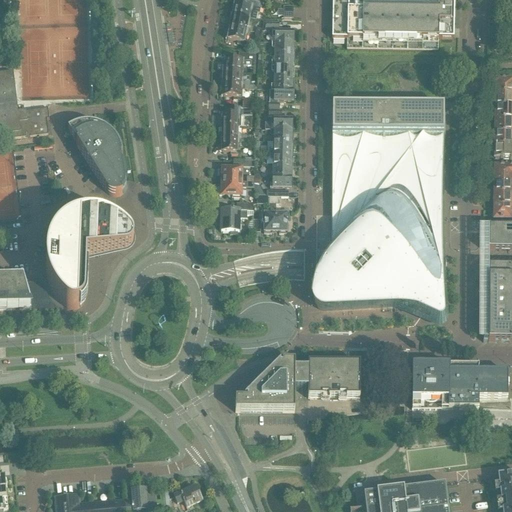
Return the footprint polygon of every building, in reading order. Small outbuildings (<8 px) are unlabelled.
[(453,20),(453,12),(454,12),(454,11),(453,11),(453,9),(453,3),(454,3),(454,2),(453,2),(453,0),(427,0),(427,10),(405,10),(400,10),(400,11),(397,11),(397,10),(356,9),(354,9),(354,3),(354,0),(332,0),(332,7),(332,10),(332,17),(331,17),(332,17),(332,20),(332,27),(331,27),(332,27),(332,41),(347,41),(346,51),(435,53),(437,53),(438,42),(453,43),(453,38),(453,30),(453,20)] [(231,10),(230,17),(250,21),(255,22),(257,15),(259,15),(260,10),(259,10),(260,4),(248,2),(247,8),(235,5),(234,9),(231,10)] [(230,17),(229,23),(231,26),(230,29),(250,33),(251,29),(248,28),(250,21),(230,17)] [(263,24),(262,31),(261,34),(262,34),(262,36),(267,36),(267,31),(278,32),(279,24),(263,24)] [(227,34),(225,40),(228,41),(227,41),(237,43),(237,46),(243,47),(244,45),(245,45),(246,37),(249,38),(250,33),(230,29),(229,33),(227,34)] [(272,33),(272,39),(274,39),(274,44),(293,45),(293,43),(294,43),(294,34),(272,33)] [(272,44),(272,50),(274,50),(274,56),(292,57),(292,55),(294,55),(294,48),(293,48),(293,45),(274,44),(272,44)] [(223,67),(222,74),(242,75),(243,67),(255,68),(255,56),(238,56),(238,62),(225,62),(225,66),(223,67)] [(271,63),(271,68),(292,69),(292,65),(294,65),(294,59),(292,59),(292,57),(274,56),(274,63),(271,63)] [(271,68),(271,74),(274,74),(274,80),(292,80),(292,78),(294,78),(294,72),(292,72),(292,69),(271,68)] [(13,73),(0,74),(0,135),(14,134),(14,140),(13,140),(26,139),(25,138),(29,137),(30,138),(48,136),(46,121),(49,120),(47,110),(26,112),(17,113),(16,104),(17,104),(13,73)] [(224,82),(224,86),(249,87),(250,83),(242,83),(242,75),(222,74),(222,81),(224,82)] [(271,87),(271,92),(292,93),(292,89),(293,89),(293,82),(292,82),(292,81),(292,80),(274,80),(274,81),(274,87),(271,87)] [(495,89),(495,95),(511,95),(511,81),(504,82),(504,81),(501,81),(501,82),(495,82),(495,83),(494,84),(494,88),(495,89)] [(249,87),(224,86),(224,90),(221,91),(221,98),(223,98),(233,99),(233,101),(240,102),(240,99),(241,99),(241,92),(256,92),(256,88),(249,87)] [(268,105),(268,111),(279,111),(279,105),(277,105),(277,103),(292,103),(292,101),(293,101),(293,94),(292,94),(292,93),(271,92),(269,92),(269,105),(268,105)] [(495,106),(495,108),(511,107),(511,95),(495,95),(495,101),(494,102),(494,105),(495,106)] [(495,121),(511,121),(511,120),(511,107),(495,108),(495,109),(494,110),(494,114),(495,115),(495,121)] [(448,321),(445,251),(446,110),(323,110),(322,217),(317,217),(317,261),(317,275),(317,283),(318,283),(317,288),(316,294),(315,297),(315,302),(315,303),(315,305),(316,307),(317,309),(318,310),(320,311),(321,312),(323,312),(325,312),(390,310),(436,330),(440,330),(443,329),(445,327),(447,325),(448,321)] [(220,123),(220,129),(238,130),(241,128),(241,118),(252,118),(252,111),(246,111),(225,111),(225,117),(223,117),(223,121),(220,123)] [(265,125),(265,132),(270,132),(291,132),(291,130),(293,130),(293,123),(291,123),(291,121),(271,121),(270,125),(265,125)] [(495,132),(495,134),(511,134),(511,125),(511,121),(495,121),(495,127),(494,128),(494,131),(495,132)] [(98,128),(96,128),(92,127),(88,127),(86,127),(85,127),(81,127),(79,127),(77,128),(75,129),(72,130),(67,132),(74,143),(75,142),(77,145),(76,145),(105,193),(106,194),(107,195),(108,196),(109,197),(110,197),(113,198),(114,198),(116,198),(118,198),(120,198),(121,198),(121,197),(122,196),(124,195),(125,193),(126,192),(126,190),(127,188),(127,186),(122,155),(121,153),(121,151),(120,149),(119,147),(118,145),(117,144),(116,142),(115,140),(114,139),(113,138),(111,136),(110,135),(108,134),(107,133),(105,131),(103,131),(102,130),(100,129),(98,128)] [(222,138),(222,141),(254,142),(254,137),(238,137),(238,130),(220,129),(220,136),(222,138)] [(270,132),(270,137),(273,137),(273,144),(291,144),(291,142),(293,142),(293,135),(291,135),(291,132),(270,132)] [(494,141),(494,147),(511,147),(511,143),(511,134),(495,134),(495,136),(493,136),(493,140),(494,141)] [(254,142),(222,141),(222,145),(220,147),(219,153),(222,153),(222,154),(231,154),(231,156),(237,156),(237,154),(238,154),(238,146),(246,146),(254,146),(254,142)] [(267,150),(267,156),(270,156),(291,156),(291,153),(292,153),(293,146),(291,146),(291,144),(273,144),(273,150),(267,150)] [(511,147),(494,147),(494,153),(493,154),(493,158),(494,159),(494,160),(500,160),(500,161),(503,161),(503,160),(510,161),(511,161),(511,146),(511,147)] [(270,156),(270,161),(273,161),(272,168),(291,168),(291,166),(292,166),(292,159),(291,159),(291,156),(270,156)] [(222,179),(221,183),(241,184),(241,169),(254,169),(254,163),(233,163),(233,169),(230,168),(230,171),(219,171),(219,179),(222,179)] [(270,174),(270,180),(272,180),(291,180),(291,177),(292,177),(292,170),(291,170),(291,168),(272,168),(272,174),(270,174)] [(493,171),(493,175),(494,176),(494,182),(511,182),(511,177),(511,168),(510,168),(503,168),(500,168),(494,168),(494,170),(493,171)] [(270,185),(270,190),(290,191),(290,189),(292,189),(292,182),(291,182),(291,180),(272,180),(272,185),(270,185)] [(493,188),(493,192),(494,193),(494,194),(511,195),(511,186),(511,182),(494,182),(494,187),(493,188)] [(241,184),(221,183),(221,188),(218,188),(218,198),(231,198),(231,200),(241,201),(241,189),(253,189),(253,184),(247,184),(241,184)] [(493,197),(493,201),(494,202),(494,208),(510,208),(511,208),(511,195),(494,194),(494,196),(493,197)] [(257,197),(257,206),(268,206),(269,206),(269,199),(266,199),(265,197),(257,197)] [(221,213),(220,234),(230,234),(230,237),(237,237),(237,234),(239,234),(239,221),(247,221),(247,217),(253,217),(253,213),(253,206),(236,206),(236,213),(221,213)] [(262,216),(262,224),(263,224),(263,225),(264,225),(263,236),(271,236),(271,235),(272,235),(272,234),(275,234),(275,212),(275,206),(269,206),(268,206),(268,212),(270,212),(270,216),(262,216)] [(493,213),(492,214),(492,218),(493,219),(493,221),(499,221),(502,221),(505,221),(505,225),(511,225),(511,212),(510,212),(510,208),(494,208),(493,213)] [(275,212),(275,234),(278,234),(278,235),(279,235),(279,236),(286,236),(287,226),(287,224),(288,224),(288,216),(281,216),(281,212),(275,212)] [(54,241),(52,244),(50,248),(48,252),(47,256),(46,258),(46,261),(46,264),(45,267),(45,268),(45,270),(46,274),(46,276),(46,279),(47,281),(48,284),(48,286),(50,289),(52,295),(55,298),(56,300),(59,303),(60,305),(62,306),(65,309),(66,310),(67,310),(69,311),(70,311),(72,311),(73,311),(74,311),(76,311),(78,310),(79,309),(81,308),(82,307),(83,306),(83,304),(84,302),(84,300),(84,298),(86,262),(86,259),(124,251),(127,250),(129,249),(129,248),(130,248),(131,246),(132,246),(132,245),(132,244),(133,243),(133,242),(133,241),(133,240),(133,239),(133,238),(132,237),(132,236),(131,234),(129,233),(127,230),(125,229),(122,227),(119,225),(118,224),(114,223),(111,221),(107,220),(105,220),(102,220),(97,219),(94,219),(92,219),(89,219),(85,220),(82,221),(78,222),(75,223),(72,225),(68,227),(65,229),(63,231),(60,233),(58,236),(56,238),(54,241)] [(483,252),(511,251),(511,225),(505,225),(505,230),(488,230),(483,230),(483,252)] [(511,272),(483,273),(482,344),(488,344),(511,344),(511,272)] [(0,312),(31,312),(23,284),(0,284),(0,312)] [(42,284),(23,284),(31,312),(60,312),(57,309),(56,308),(54,306),(53,305),(52,303),(51,302),(50,300),(49,298),(46,295),(45,291),(43,288),(43,286),(42,284)] [(247,402),(235,402),(235,414),(236,414),(294,414),(294,391),(308,391),(308,371),(294,371),(294,364),(282,364),(282,367),(280,367),(280,364),(265,379),(259,385),(244,400),(247,400),(247,402)] [(359,366),(308,366),(308,371),(308,391),(308,399),(308,400),(320,401),(329,401),(330,401),(330,402),(337,402),(337,401),(338,401),(346,401),(359,401),(359,366)] [(412,380),(411,380),(411,401),(411,412),(478,412),(478,411),(478,401),(493,401),(507,401),(507,400),(507,389),(508,389),(508,385),(507,385),(507,374),(506,374),(506,369),(490,367),(478,367),(472,367),(472,366),(468,366),(468,367),(457,367),(458,366),(454,366),(454,367),(445,367),(445,366),(438,366),(438,367),(433,367),(423,367),(423,366),(416,366),(416,367),(412,367),(411,374),(412,374),(412,380)] [(511,511),(511,477),(497,480),(501,511),(511,511)] [(447,511),(445,486),(363,496),(364,511),(447,511)] [(195,489),(174,499),(174,500),(177,506),(183,503),(186,510),(201,503),(195,489)] [(132,500),(124,500),(125,502),(125,511),(156,511),(155,498),(147,499),(146,491),(145,491),(144,491),(142,490),(140,490),(139,492),(138,492),(131,493),(132,500)] [(168,492),(161,493),(161,494),(162,511),(169,511),(168,493),(168,492)] [(79,497),(54,499),(55,511),(125,511),(125,502),(108,504),(106,502),(106,501),(106,500),(106,499),(106,498),(105,498),(104,497),(103,497),(102,497),(101,497),(101,498),(100,498),(100,499),(100,500),(100,501),(101,502),(101,503),(99,504),(80,506),(79,497)]
